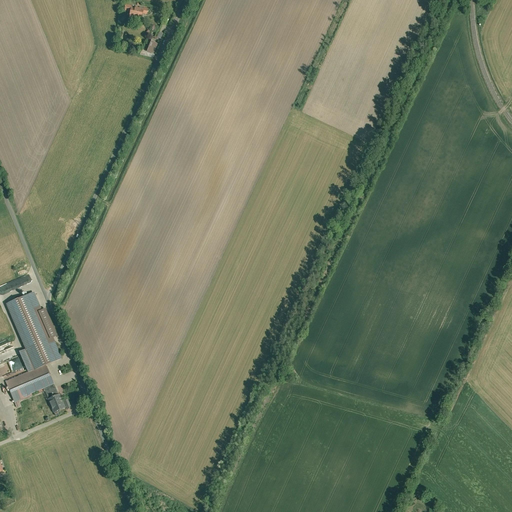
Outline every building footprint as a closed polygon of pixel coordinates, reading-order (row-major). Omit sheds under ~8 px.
[(130,12),(129,16),(141,19),(142,11),(147,12),(148,9),(140,7),(139,9),(131,7),(132,6),(126,5),(125,11),(130,12)] [(154,53),(158,44),(148,40),(144,48),(154,53)] [(0,369),(3,376),(22,368),(14,348),(0,354),(0,369)] [(45,365),(6,382),(15,403),(19,402),(32,396),(31,394),(43,389),(53,384),(45,365)] [(53,384),(43,389),(48,399),(58,395),(53,384)] [(58,395),(48,399),(47,400),(53,414),(65,408),(59,395),(58,395)]
